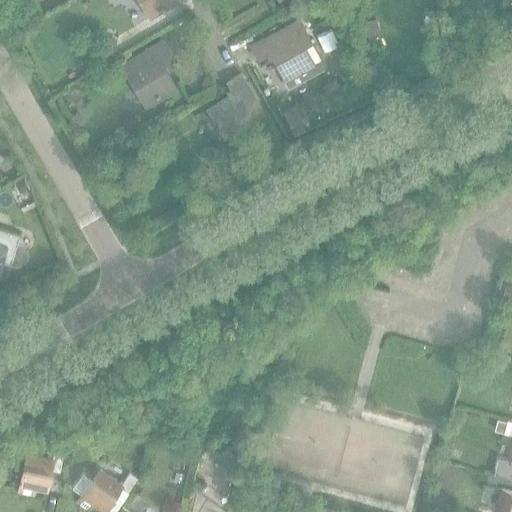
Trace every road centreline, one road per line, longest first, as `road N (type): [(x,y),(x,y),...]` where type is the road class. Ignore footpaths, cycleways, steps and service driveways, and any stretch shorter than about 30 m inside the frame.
road 1 (tertiary): [(128,292),(511,69)]
road 2 (residential): [(128,292),(0,73)]
road 3 (tertiary): [(0,366),(128,292)]
